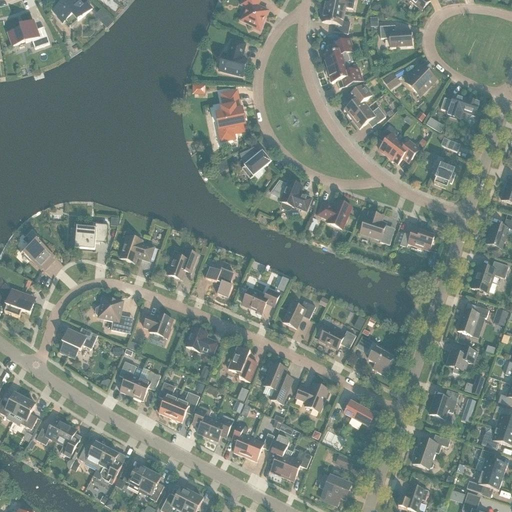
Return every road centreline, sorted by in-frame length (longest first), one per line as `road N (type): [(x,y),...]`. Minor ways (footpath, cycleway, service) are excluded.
road 1 (residential): [(400,413),(291,357),(117,285),(96,284),(65,300),(34,369)]
road 2 (residential): [(287,511),(34,369)]
road 3 (residential): [(386,180),(355,188),(308,179),(265,132),(257,87),(263,62),(271,43),(304,14)]
road 4 (residential): [(400,413),(466,214)]
road 5 (residential): [(511,16),(458,7),(441,13),(428,36),(434,60),(448,72),(507,97)]
road 6 (residential): [(386,180),(340,139),(313,96),(304,14)]
road 7 (residential): [(466,214),(507,97)]
